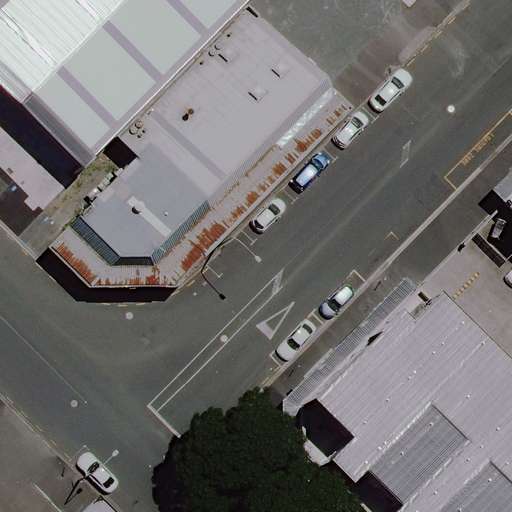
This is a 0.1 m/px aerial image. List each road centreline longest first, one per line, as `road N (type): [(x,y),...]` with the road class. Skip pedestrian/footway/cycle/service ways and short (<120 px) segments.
road 1 (unclassified): [(119,436),(403,151),(511,25)]
road 2 (tertiary): [(119,436),(0,314)]
